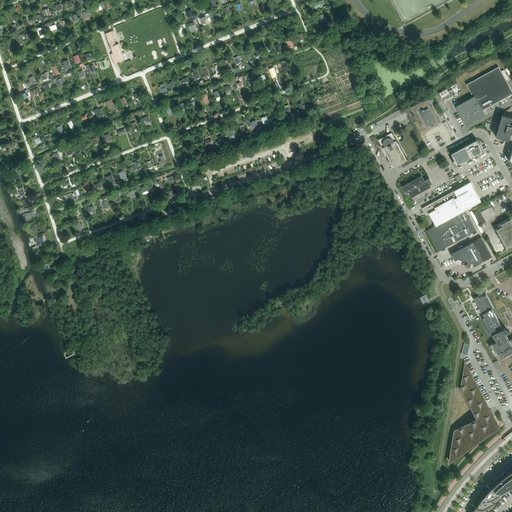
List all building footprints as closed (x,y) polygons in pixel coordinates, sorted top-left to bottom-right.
[(67,2),(65,3),(68,10),(73,8),(71,1),(67,2)] [(320,1),(313,4),(315,9),(317,8),(323,6),(320,1)] [(115,41),(112,31),(105,34),(108,43),(109,43),(114,41),(115,41)] [(116,45),(114,41),(109,43),(113,54),(110,54),(113,64),(125,60),(119,44),(116,45)] [(278,43),(274,45),(277,52),(283,50),(281,45),(279,45),(278,43)] [(66,61),(63,62),(64,64),(62,65),(64,70),(71,67),(69,63),(67,63),(66,61)] [(473,98),(457,107),(466,123),(483,114),(481,111),(511,93),(511,91),(498,67),(466,84),(473,98)] [(197,70),(190,73),(193,78),(196,77),(197,79),(199,78),(197,70)] [(25,93),(22,94),(23,100),(24,100),(27,99),(26,97),(26,96),(29,96),(31,96),(30,92),(29,89),(26,90),(27,92),(25,93)] [(447,90),(439,94),(443,100),(450,96),(447,90)] [(206,94),(200,96),(203,103),(209,100),(206,94)] [(196,96),(188,99),(190,105),(198,102),(196,96)] [(427,98),(410,108),(423,132),(434,126),(436,126),(436,124),(440,121),(427,98)] [(111,99),(105,102),(109,110),(115,107),(111,99)] [(511,118),(502,115),(495,137),(508,140),(509,138),(511,139),(511,118)] [(303,146),(318,141),(315,131),(309,133),(310,136),(300,138),(303,146)] [(401,165),(401,164),(401,163),(406,160),(391,133),(378,140),(393,167),(398,164),(398,165),(399,165),(400,165),(401,165)] [(476,139),(450,154),(454,160),(452,161),(455,165),(483,151),(476,139)] [(84,143),(79,145),(79,146),(80,150),(81,152),(87,150),(84,143)] [(112,175),(105,177),(108,184),(114,182),(112,175)] [(402,186),(406,194),(408,193),(411,197),(430,187),(430,185),(432,184),(429,178),(424,180),(421,176),(402,186)] [(426,231),(438,252),(476,230),(464,210),(480,201),(469,182),(422,208),(426,215),(429,213),(434,223),(433,227),(426,231)] [(137,189),(129,192),(131,198),(139,195),(137,189)] [(101,199),(99,199),(101,204),(103,203),(104,208),(108,207),(107,204),(108,204),(106,198),(102,200),(101,199)] [(486,204),(478,208),(481,212),(488,208),(486,204)] [(481,212),(474,216),(480,226),(486,222),(481,212)] [(506,249),(511,245),(511,220),(510,217),(505,220),(502,222),(494,226),(506,249)] [(483,261),(492,256),(481,237),(451,254),(454,261),(458,259),(467,261),(467,263),(471,264),(471,263),(472,263),(474,266),(481,263),(480,262),(482,261),(483,261)] [(483,296),(481,293),(480,292),(479,292),(478,292),(478,293),(477,294),(477,295),(478,295),(478,296),(473,298),(482,315),(483,314),(484,317),(482,318),(493,339),(494,338),(496,342),(489,345),(494,355),(497,354),(497,355),(498,354),(501,359),(511,353),(511,338),(509,340),(504,332),(506,331),(506,330),(507,330),(507,329),(506,329),(506,328),(505,328),(505,327),(504,327),(504,328),(502,328),(492,309),(494,308),(486,294),(483,296)] [(470,345),(464,343),(461,354),(467,355),(470,345)] [(497,360),(493,363),(498,372),(502,369),(497,360)] [(472,444),(470,440),(498,424),(465,364),(461,389),(478,418),(455,431),(454,431),(450,461),(472,444)] [(490,511),(505,490),(511,486),(511,469),(510,470),(507,473),(505,475),(502,477),(501,475),(494,479),(497,481),(494,484),(492,486),(490,488),(488,490),(486,493),(484,495),(482,497),(480,499),(475,506),(474,509),(472,511),(471,511),(490,511)]
